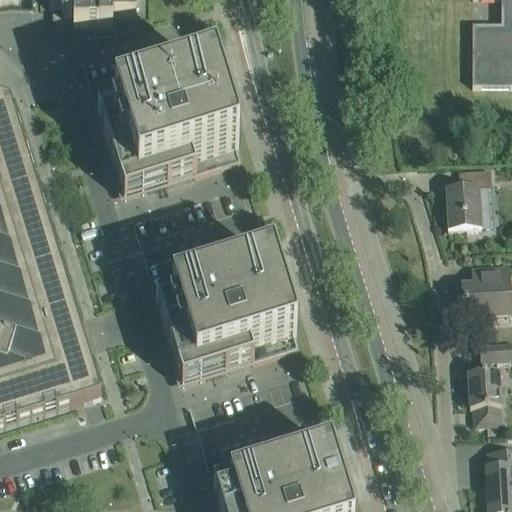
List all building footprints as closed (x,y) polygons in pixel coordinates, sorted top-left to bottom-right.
[(49,0),(50,13),(62,13),(62,21),(57,21),(57,33),(88,33),(88,40),(141,41),(141,21),(136,21),(136,6),(132,6),(132,0),(49,0)] [(511,0),(472,0),(473,3),(502,3),(502,30),(473,30),(472,92),(511,91),(511,0)] [(238,161),(237,156),(209,65),(197,26),(151,41),(141,41),(88,40),(53,40),(50,40),(33,22),(33,15),(0,15),(0,52),(49,101),(62,97),(78,92),(89,89),(97,114),(122,194),(155,302),(158,312),(180,382),(189,411),(208,472),(216,499),(219,511),(346,511),(328,451),(296,348),(266,253),(245,184),(238,161)] [(0,433),(101,402),(86,352),(79,354),(76,344),(83,341),(61,273),(54,275),(51,264),(58,262),(49,233),(42,235),(39,224),(46,222),(37,194),(30,196),(27,185),(33,183),(25,154),(18,156),(14,145),(21,143),(10,107),(0,103),(0,433)] [(491,175),(479,176),(459,177),(460,193),(446,194),(448,237),(481,235),(479,192),(492,192),(491,175)] [(507,273),(493,274),(473,275),(474,290),(463,291),(465,323),(510,321),(507,273)] [(511,348),(479,351),(480,369),(511,366),(511,348)] [(499,377),(488,378),(468,379),(470,415),(473,414),(475,432),(502,431),(500,413),(501,413),(499,377)] [(511,511),(511,456),(508,457),(488,458),(489,471),(485,471),(487,511),(511,511)]
